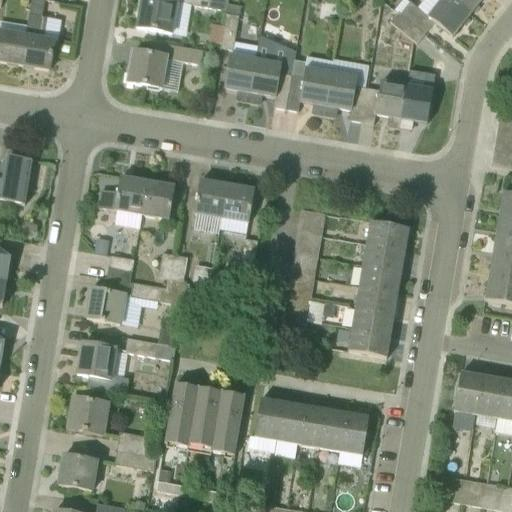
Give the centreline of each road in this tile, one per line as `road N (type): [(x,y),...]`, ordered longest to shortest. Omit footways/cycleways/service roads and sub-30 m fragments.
road 1 (residential): [(4,511),(77,108)]
road 2 (residential): [(446,185),(232,151),(179,125),(77,108)]
road 3 (residential): [(446,185),(473,61),(511,5)]
road 4 (residential): [(397,511),(422,341)]
road 5 (residential): [(422,341),(446,185)]
